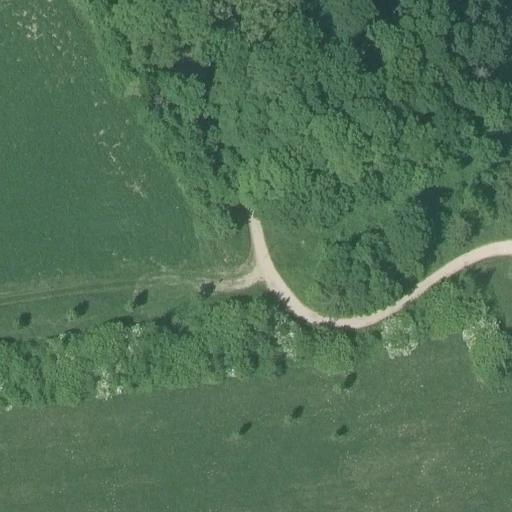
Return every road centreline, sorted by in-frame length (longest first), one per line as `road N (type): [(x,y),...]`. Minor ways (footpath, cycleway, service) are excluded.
road 1 (track): [(511,250),(480,255),(362,323),(327,326),(297,309),(261,259),(237,182),(242,110)]
road 2 (unclassified): [(145,0),(184,70),(217,106),(242,110),(292,98),(414,0)]
road 3 (track): [(261,259),(0,300)]
